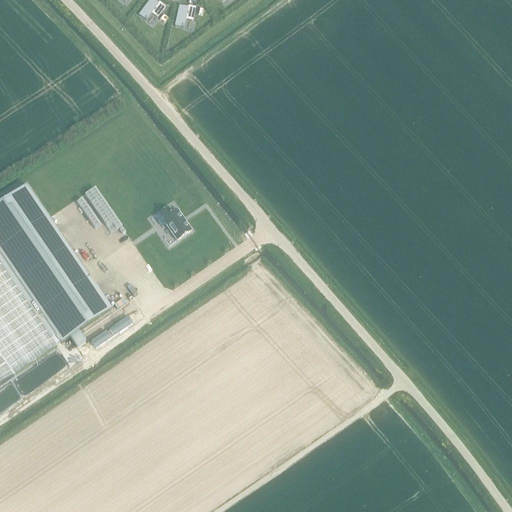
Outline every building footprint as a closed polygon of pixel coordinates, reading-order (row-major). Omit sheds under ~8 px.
[(151,0),(139,16),(146,21),(151,14),(157,19),(165,8),(159,3),(158,5),(151,0)] [(179,7),(174,27),(183,28),(185,21),(193,22),(196,8),(188,7),(187,9),(179,7)] [(163,15),(160,20),(164,24),(168,19),(163,15)] [(211,29),(218,24),(214,19),(208,24),(211,29)] [(78,333),(111,311),(49,219),(26,186),(0,204),(0,355),(14,376),(62,344),(70,339),(77,350),(85,344),(78,333)] [(169,208),(155,218),(163,229),(166,226),(177,242),(192,231),(177,211),(173,214),(169,208)] [(148,274),(156,268),(132,236),(124,242),(148,274)] [(0,386),(14,376),(0,355),(0,386)]
